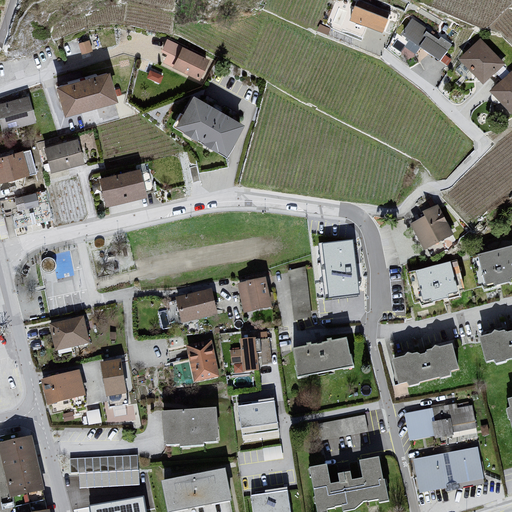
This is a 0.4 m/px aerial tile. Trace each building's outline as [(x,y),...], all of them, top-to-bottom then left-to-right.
[(356,4),(348,23),(381,36),(390,17),(356,4)] [(411,20),(401,37),(407,44),(403,49),(414,55),(419,50),(439,63),(451,47),(411,20)] [(78,41),(81,51),(93,48),(89,37),(78,41)] [(166,40),(160,52),(164,55),(160,63),(197,81),(207,60),(166,40)] [(479,41),(458,63),(482,88),(504,68),(479,41)] [(147,76),(161,80),(163,72),(149,68),(147,76)] [(106,72),(52,87),(60,115),(114,101),(106,72)] [(511,74),(510,73),(488,95),(511,118),(511,74)] [(190,96),(173,125),(222,157),(238,123),(190,96)] [(25,97),(0,103),(0,131),(33,123),(25,97)] [(74,140),(41,149),(48,173),(82,164),(74,140)] [(20,152),(0,157),(0,181),(26,175),(20,152)] [(135,169),(96,178),(103,206),(143,197),(135,169)] [(16,208),(39,204),(36,190),(14,194),(16,208)] [(51,219),(50,207),(13,211),(14,223),(51,219)] [(422,216),(409,227),(423,252),(452,237),(436,207),(422,216)] [(352,239),(321,243),(327,298),(359,295),(352,239)] [(511,251),(511,249),(477,258),(484,289),(511,281),(511,251)] [(449,265),(414,274),(423,304),(456,294),(449,265)] [(290,268),(292,289),(308,288),(308,286),(306,266),(290,268)] [(265,280),(236,285),(242,315),(271,309),(265,280)] [(217,317),(210,292),(176,298),(184,324),(217,317)] [(82,319),(48,327),(54,352),(89,346),(82,319)] [(255,340),(238,341),(242,374),(257,372),(256,359),(260,359),(260,365),(270,364),(266,333),(257,334),(255,340)] [(492,336),(479,341),(485,364),(493,363),(495,368),(505,366),(506,363),(511,361),(511,333),(511,335),(506,336),(502,333),(499,334),(494,333),(492,336)] [(346,341),(291,352),(296,381),(353,369),(346,341)] [(210,342),(185,347),(192,384),(217,379),(210,342)] [(404,359),(391,362),(398,387),(458,371),(452,347),(438,351),(434,349),(432,352),(425,354),(424,357),(419,359),(417,356),(411,357),(406,355),(404,359)] [(119,363),(99,365),(105,399),(125,395),(119,363)] [(77,373),(38,381),(48,406),(84,397),(77,373)] [(243,401),(258,401),(257,392),(242,393),(243,401)] [(274,400),(238,405),(243,438),(279,432),(274,400)] [(467,403),(403,415),(409,446),(473,434),(467,403)] [(87,410),(89,422),(101,420),(99,408),(87,410)] [(215,411),(160,414),(161,445),(164,445),(164,449),(177,450),(215,446),(217,440),(215,411)] [(365,414),(323,421),(325,436),(367,429),(365,414)] [(30,439),(0,445),(0,462),(8,499),(42,493),(30,439)] [(282,444),(264,446),(265,459),(283,457),(282,444)] [(256,459),(264,458),(263,448),(256,448),(256,459)] [(475,449),(413,462),(419,494),(482,485),(475,449)] [(79,473),(80,486),(140,484),(138,453),(70,456),(71,473),(79,473)] [(326,468),(307,471),(314,511),(325,511),(341,509),(341,511),(359,511),(359,507),(376,503),(378,506),(389,504),(378,460),(358,465),(361,482),(351,484),(350,475),(336,478),(338,487),(329,487),(326,468)] [(227,471),(164,483),(169,511),(183,511),(233,502),(227,471)] [(290,511),(287,489),(251,495),(253,511),(290,511)]
